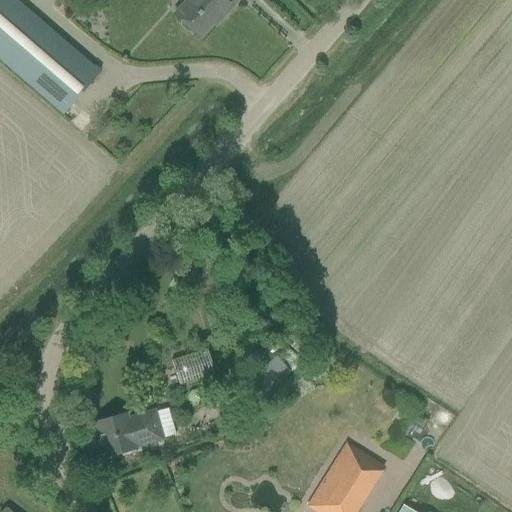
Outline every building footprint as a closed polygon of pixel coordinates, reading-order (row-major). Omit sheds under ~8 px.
[(0,0),(0,62),(47,102),(62,115),(99,72),(96,69),(94,70),(11,0),(0,0)] [(182,0),(170,13),(199,39),(218,17),(220,20),(237,0),(182,0)] [(208,349),(170,358),(176,383),(214,374),(208,349)] [(101,459),(121,453),(162,441),(153,412),(126,419),(125,414),(91,424),(101,459)] [(345,444),(306,507),(313,511),(354,511),(382,467),(345,444)]
